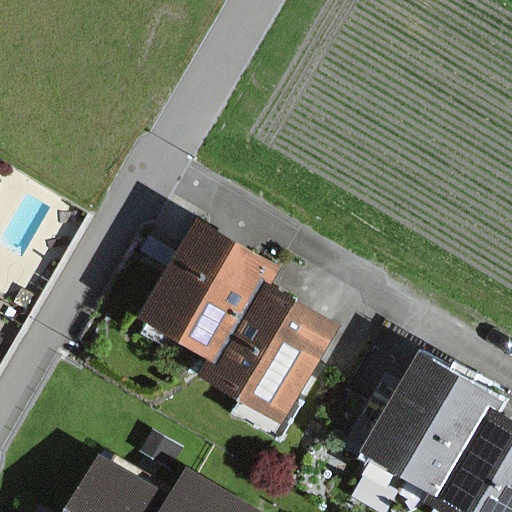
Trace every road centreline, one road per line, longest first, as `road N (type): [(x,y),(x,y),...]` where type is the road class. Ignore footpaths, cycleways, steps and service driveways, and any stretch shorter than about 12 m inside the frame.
road 1 (residential): [(155,150),(199,167),(511,355)]
road 2 (residential): [(0,419),(155,150)]
road 3 (residential): [(155,150),(244,0)]
